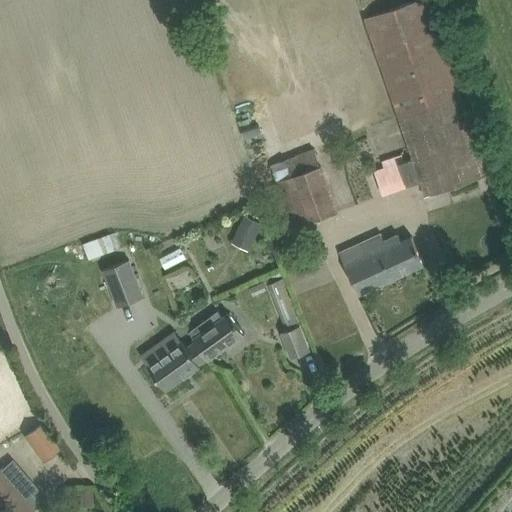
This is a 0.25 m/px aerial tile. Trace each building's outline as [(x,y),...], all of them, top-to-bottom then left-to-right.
[(414,158),(376,171),(384,193),(422,180),(426,195),(487,174),(427,0),(416,0),(366,17),(414,158)] [(320,165),(314,149),(286,159),(292,176),(277,181),(293,227),(337,211),(321,165),(320,165)] [(245,214),(236,231),(253,240),(262,222),(245,214)] [(109,233),(95,239),(101,254),(115,248),(109,233)] [(359,293),(425,263),(412,235),(402,240),(398,233),(384,240),(381,233),(340,252),(359,293)] [(172,274),(195,262),(187,249),(165,260),(172,274)] [(103,269),(117,306),(144,296),(130,259),(103,269)] [(291,357),(310,350),(282,278),(269,283),(287,329),(281,332),(291,357)] [(262,280),(250,286),(254,293),(266,288),(262,280)] [(190,331),(194,337),(193,338),(208,359),(244,333),(229,313),(222,317),(218,311),(190,331)] [(182,342),(149,366),(166,390),(189,373),(208,359),(193,338),(193,337),(184,344),(182,342)] [(40,423),(26,434),(32,442),(46,431),(40,423)] [(4,467),(0,470),(0,511),(26,511),(36,504),(45,496),(13,459),(4,467)] [(91,491),(76,491),(76,506),(91,506),(91,491)]
